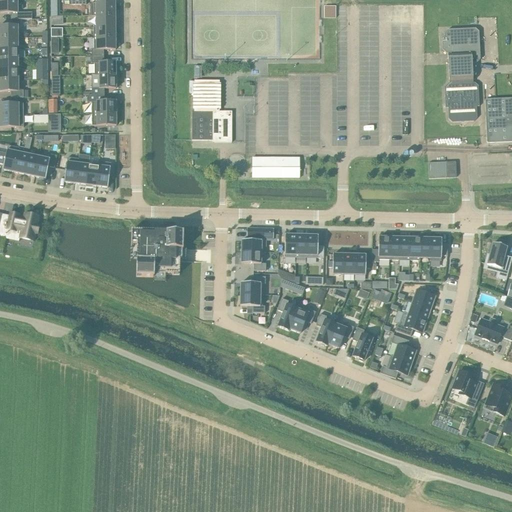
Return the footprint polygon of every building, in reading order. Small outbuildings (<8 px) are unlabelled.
[(18,1),(0,0),(0,13),(18,14),(18,1)] [(59,0),(50,0),(51,17),(60,17),(59,0)] [(115,3),(91,3),(91,16),(115,16),(115,3)] [(324,7),(324,18),(336,18),(336,7),(324,7)] [(115,16),(91,16),(91,17),(96,17),(96,27),(94,27),(94,28),(115,28),(115,16)] [(18,26),(0,26),(0,38),(18,38),(18,26)] [(115,28),(94,28),(94,38),(115,38),(115,28)] [(51,29),(51,38),(63,38),(63,29),(51,29)] [(448,108),(448,115),(448,120),(452,123),(474,122),(477,118),(476,107),(479,107),(478,86),(474,83),(473,83),(472,63),(477,63),(480,60),(479,32),(475,29),(448,30),(444,34),(444,38),(442,38),(442,50),(446,54),(448,54),(449,84),(447,84),(444,88),(445,108),(448,108)] [(18,38),(0,38),(0,49),(18,50),(18,38)] [(94,50),(91,50),(91,57),(104,57),(104,50),(116,50),(115,38),(94,38),(94,50)] [(18,50),(0,49),(0,59),(21,60),(21,59),(18,59),(18,50)] [(104,57),(91,57),(91,64),(94,64),(94,76),(116,76),(116,63),(104,63),(104,57)] [(21,60),(0,59),(0,70),(21,70),(21,60)] [(47,60),(36,60),(36,70),(48,70),(47,60)] [(21,70),(0,70),(0,81),(21,81),(21,80),(18,80),(18,70),(21,70)] [(48,70),(36,70),(36,80),(47,80),(48,80),(48,70)] [(116,76),(94,76),(99,76),(99,89),(116,89),(116,76)] [(21,81),(0,81),(0,92),(11,92),(11,98),(23,98),(23,91),(21,91),(21,81)] [(194,87),(190,87),(190,93),(194,93),(194,102),(194,112),(192,112),(192,141),(213,141),(213,143),(232,143),(232,133),(232,112),(219,112),(219,81),(202,81),(194,81),(194,82),(194,87)] [(486,100),(485,101),(486,137),(487,143),(488,144),(511,142),(511,98),(495,99),(486,100)] [(57,100),(48,100),(48,114),(57,114),(57,100)] [(116,102),(92,102),(92,114),(116,114),(116,102)] [(23,104),(0,104),(0,116),(23,116),(23,104)] [(116,114),(92,114),(92,126),(116,126),(116,114)] [(60,115),(48,115),(48,116),(48,124),(48,133),(61,133),(60,115)] [(23,116),(0,116),(0,128),(24,128),(23,116)] [(81,136),(80,144),(91,145),(92,143),(92,136),(81,136)] [(115,136),(105,136),(105,150),(115,150),(115,136)] [(6,154),(0,152),(0,164),(4,165),(3,170),(13,173),(19,148),(16,148),(8,146),(6,154)] [(19,148),(13,173),(24,175),(29,153),(19,151),(19,149),(19,148)] [(29,153),(24,175),(35,177),(40,155),(29,153)] [(40,155),(35,177),(46,180),(48,167),(55,169),(57,156),(50,155),(50,158),(40,155)] [(67,158),(64,183),(75,184),(78,160),(67,158)] [(256,159),(252,159),(252,178),(282,178),(299,178),(300,159),(282,159),(256,159)] [(78,160),(75,184),(86,186),(89,163),(79,162),(79,160),(78,160)] [(89,163),(86,186),(97,187),(100,162),(99,162),(99,165),(89,163)] [(100,162),(97,187),(108,188),(111,164),(100,162)] [(428,164),(429,179),(429,180),(448,179),(455,178),(456,177),(456,163),(454,162),(447,163),(428,164)] [(23,220),(18,218),(19,216),(10,214),(7,228),(0,226),(0,238),(19,242),(20,238),(34,241),(36,234),(37,234),(39,225),(38,225),(39,218),(24,215),(23,220)] [(247,229),(247,239),(273,240),(273,230),(247,229)] [(159,234),(155,234),(155,232),(135,231),(131,231),(131,248),(137,248),(136,277),(154,278),(154,275),(179,275),(180,262),(180,250),(183,251),(183,250),(183,232),(166,232),(159,232),(159,234)] [(285,236),(285,258),(296,258),(296,236),(285,236)] [(296,236),(296,258),(307,258),(307,236),(296,236)] [(307,236),(307,258),(317,258),(317,237),(307,236)] [(372,251),(372,262),(378,262),(378,260),(389,260),(390,238),(379,238),(379,251),(372,251)] [(390,238),(389,260),(399,261),(400,239),(390,238)] [(400,239),(399,261),(409,261),(410,239),(400,239)] [(410,239),(409,261),(420,261),(420,258),(420,239),(410,239)] [(420,239),(420,258),(430,258),(430,239),(420,239)] [(430,258),(430,261),(441,261),(441,256),(447,257),(447,244),(441,244),(441,240),(430,239),(430,258)] [(242,241),(241,252),(260,253),(261,253),(266,253),(266,242),(242,241)] [(487,255),(485,264),(487,265),(499,269),(497,278),(506,281),(510,266),(502,264),(507,247),(493,244),(490,256),(487,255)] [(242,253),(241,264),(254,264),(254,271),(265,271),(265,265),(260,264),(261,253),(260,253),(242,253)] [(328,262),(328,268),(333,268),(333,275),(343,275),(344,256),(333,255),(333,262),(328,262)] [(344,256),(343,275),(346,275),(354,275),(355,256),(344,256)] [(355,256),(354,275),(365,275),(365,269),(370,269),(370,263),(365,262),(365,256),(357,256),(355,256)] [(240,283),(240,295),(262,295),(262,284),(265,284),(265,278),(253,277),(253,284),(240,283)] [(388,278),(387,290),(396,291),(397,279),(388,278)] [(371,282),(371,289),(386,290),(387,282),(371,282)] [(371,302),(389,303),(390,292),(372,290),(371,302)] [(322,303),(325,293),(319,291),(315,301),(322,303)] [(358,298),(366,300),(367,293),(360,291),(358,298)] [(430,309),(434,298),(416,291),(412,303),(430,309)] [(240,295),(240,306),(253,307),(253,313),(264,313),(264,307),(262,307),(262,295),(240,295)] [(511,299),(506,297),(503,307),(511,310),(511,299)] [(282,300),(278,310),(284,313),(278,327),(289,331),(289,329),(297,310),(286,306),(288,302),(282,300)] [(412,303),(408,315),(426,321),(430,309),(412,303)] [(297,310),(289,329),(300,333),(305,322),(309,310),(299,306),(297,310)] [(404,313),(400,325),(397,324),(395,331),(410,336),(413,329),(422,333),(426,321),(408,315),(404,313)] [(320,315),(316,326),(322,328),(317,342),(327,346),(328,344),(336,323),(326,319),(326,317),(320,315)] [(481,320),(475,336),(482,339),(489,342),(497,345),(500,336),(504,338),(504,339),(510,341),(511,336),(511,327),(509,326),(507,331),(503,330),(503,329),(495,325),(497,322),(491,319),(489,323),(481,320)] [(336,323),(328,344),(338,348),(343,337),(347,326),(348,325),(342,323),(337,321),(336,323)] [(357,329),(353,340),(358,343),(353,357),(364,361),(373,336),(357,329)] [(398,345),(394,356),(412,363),(416,352),(406,348),(408,341),(393,336),(391,343),(398,345)] [(383,367),(380,374),(395,379),(398,372),(407,376),(411,363),(393,357),(391,356),(387,369),(383,367)] [(475,378),(459,372),(452,389),(460,391),(459,394),(471,399),(477,385),(473,383),(475,378)] [(504,388),(493,384),(484,408),(505,416),(511,397),(511,395),(502,392),(504,388)] [(507,435),(511,423),(506,421),(501,432),(507,435)]
